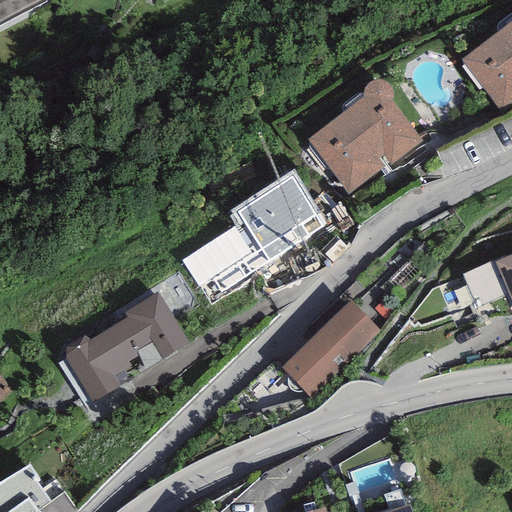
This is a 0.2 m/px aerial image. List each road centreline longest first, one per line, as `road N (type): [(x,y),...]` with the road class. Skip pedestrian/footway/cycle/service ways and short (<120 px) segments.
road 1 (unclassified): [(89,511),(375,235),(431,196),(511,161)]
road 2 (unclassified): [(370,410),(276,445),(160,511)]
road 3 (unclassified): [(511,380),(370,410)]
road 4 (residential): [(370,410),(274,511)]
